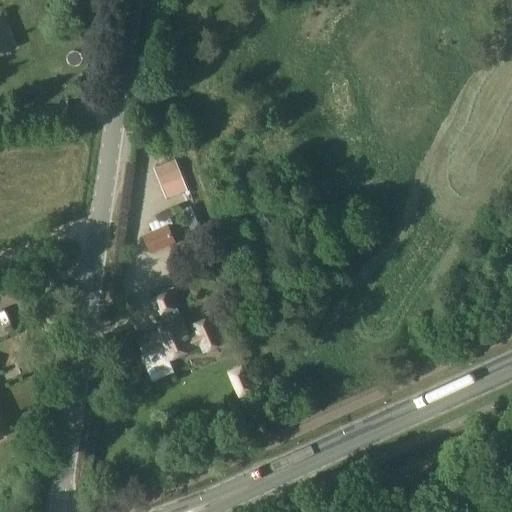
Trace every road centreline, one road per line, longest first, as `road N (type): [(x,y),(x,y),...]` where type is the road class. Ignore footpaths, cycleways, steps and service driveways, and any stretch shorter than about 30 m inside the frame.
road 1 (unclassified): [(56,511),(130,0)]
road 2 (secondary): [(188,511),(511,367)]
